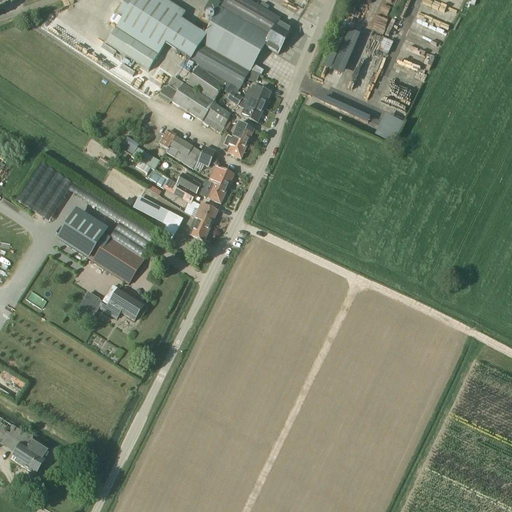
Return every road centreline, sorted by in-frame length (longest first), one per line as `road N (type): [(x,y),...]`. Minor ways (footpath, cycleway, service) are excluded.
road 1 (unclassified): [(96,511),(234,230),(332,0)]
road 2 (unknown): [(257,176),(39,29)]
